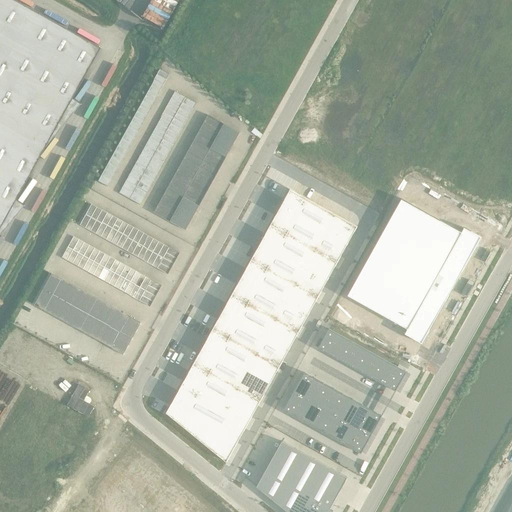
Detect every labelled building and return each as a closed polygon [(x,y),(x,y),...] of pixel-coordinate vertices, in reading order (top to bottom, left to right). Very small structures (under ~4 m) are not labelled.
[(0,0),(0,233),(23,206),(15,200),(43,150),(79,105),(71,99),(99,48),(10,0),(0,0)] [(347,91),(405,123),(429,79),(370,48),(347,91)] [(160,70),(157,75),(167,80),(169,75),(160,70)] [(157,75),(154,80),(164,85),(167,80),(157,75)] [(154,80),(151,85),(161,91),(164,85),(154,80)] [(151,85),(148,91),(158,96),(161,91),(151,85)] [(148,91),(145,96),(155,101),(158,96),(148,91)] [(175,92),(172,97),(183,103),(186,98),(175,92)] [(145,96),(142,101),(152,106),(155,101),(145,96)] [(172,97),(169,102),(180,108),(183,103),(172,97)] [(186,98),(183,103),(193,109),(196,103),(186,98)] [(142,101),(139,106),(149,112),(152,106),(142,101)] [(169,102),(166,108),(177,113),(180,108),(169,102)] [(183,103),(180,108),(190,114),(193,109),(183,103)] [(318,103),(295,144),(381,193),(405,151),(318,103)] [(139,106),(136,112),(146,117),(149,112),(139,106)] [(166,108),(163,113),(174,119),(177,113),(166,108)] [(180,108),(177,113),(187,119),(190,114),(180,108)] [(136,112),(134,117),(143,122),(146,117),(136,112)] [(163,113),(160,118),(171,124),(174,119),(163,113)] [(177,113),(174,119),(184,125),(187,119),(177,113)] [(208,115),(204,122),(220,131),(224,124),(208,115)] [(134,117),(131,122),(140,127),(143,122),(134,117)] [(160,118),(158,123),(168,129),(171,124),(160,118)] [(174,119),(171,124),(181,130),(184,125),(174,119)] [(131,122),(128,127),(137,133),(140,127),(131,122)] [(204,122),(201,128),(217,137),(220,131),(204,122)] [(158,123),(155,129),(165,134),(168,129),(158,123)] [(171,124),(168,129),(179,135),(181,130),(171,124)] [(224,124),(220,131),(236,140),(240,133),(224,124)] [(471,135),(460,154),(510,182),(511,177),(511,126),(499,151),(471,135)] [(128,127),(124,133),(134,139),(137,133),(128,127)] [(201,128),(198,134),(214,143),(217,137),(201,128)] [(155,129),(152,134),(162,140),(165,134),(155,129)] [(168,129),(165,134),(176,140),(179,135),(168,129)] [(220,131),(217,137),(233,146),(236,140),(220,131)] [(124,133),(121,139),(131,145),(134,139),(124,133)] [(152,134),(149,139),(159,145),(162,140),(152,134)] [(165,134),(162,140),(173,145),(176,140),(165,134)] [(198,134),(194,140),(210,149),(214,143),(198,134)] [(217,137),(214,143),(229,152),(233,146),(217,137)] [(121,139),(118,145),(127,151),(131,145),(121,139)] [(149,139),(145,145),(156,151),(159,145),(149,139)] [(162,140),(159,145),(170,151),(173,145),(162,140)] [(194,140),(191,147),(207,155),(210,149),(194,140)] [(214,143),(210,149),(226,158),(229,152),(214,143)] [(118,145),(114,151),(124,157),(127,151),(118,145)] [(145,145),(142,151),(153,157),(156,151),(145,145)] [(159,145),(156,151),(166,157),(170,151),(159,145)] [(191,147),(188,153),(204,161),(207,155),(191,147)] [(210,149),(207,155),(223,164),(226,158),(210,149)] [(114,151),(111,157),(121,163),(124,157),(114,151)] [(142,151),(139,157),(149,163),(153,157),(142,151)] [(156,151),(153,157),(163,163),(166,157),(156,151)] [(188,153),(184,159),(200,167),(204,161),(188,153)] [(207,155),(204,161),(219,170),(223,164),(207,155)] [(111,157),(108,163),(117,169),(121,163),(111,157)] [(139,157),(135,163),(146,169),(149,163),(139,157)] [(153,157),(149,163),(160,169),(163,163),(153,157)] [(184,159),(181,165),(197,173),(200,167),(184,159)] [(204,161),(200,167),(216,176),(219,170),(204,161)] [(108,163),(104,169),(114,175),(117,169),(108,163)] [(135,163),(132,169),(143,175),(146,169),(135,163)] [(149,163),(146,169),(156,175),(160,169),(149,163)] [(181,165),(178,171),(193,179),(197,173),(181,165)] [(200,167),(197,173),(213,182),(216,176),(200,167)] [(104,169),(101,175),(111,181),(114,175),(104,169)] [(132,169),(129,175),(139,181),(143,175),(132,169)] [(146,169),(143,175),(153,181),(156,175),(146,169)] [(178,171),(174,177),(190,185),(193,179),(178,171)] [(197,173),(193,179),(209,188),(213,182),(197,173)] [(101,175),(98,181),(107,187),(111,181),(101,175)] [(129,175),(125,181),(136,187),(139,181),(129,175)] [(143,175),(139,181),(150,187),(153,181),(143,175)] [(174,177),(171,183),(187,191),(190,185),(174,177)] [(193,179),(190,185),(206,194),(209,188),(193,179)] [(125,181),(122,187),(133,193),(136,187),(125,181)] [(139,181),(136,187),(146,193),(150,187),(139,181)] [(171,183),(168,189),(183,197),(187,191),(171,183)] [(190,185),(187,191),(203,200),(206,194),(190,185)] [(122,187),(119,193),(129,199),(133,193),(122,187)] [(136,187),(133,193),(143,199),(146,193),(136,187)] [(168,189),(164,195),(180,203),(183,197),(168,189)] [(291,190),(281,207),(328,234),(338,216),(291,190)] [(187,191),(183,197),(199,206),(203,200),(187,191)] [(133,193),(129,199),(140,205),(143,199),(133,193)] [(164,195),(161,201),(177,209),(180,203),(164,195)] [(183,197),(180,203),(196,212),(199,206),(183,197)] [(402,199),(347,296),(408,330),(405,334),(422,344),(482,237),(465,228),(462,232),(402,199)] [(161,201),(158,207),(173,215),(177,209),(161,201)] [(180,203),(177,209),(193,218),(196,212),(180,203)] [(91,204),(85,215),(90,218),(96,207),(91,204)] [(96,207),(90,218),(96,221),(101,210),(96,207)] [(158,207),(154,213),(170,221),(173,215),(158,207)] [(281,207),(271,225),(319,251),(328,234),(281,207)] [(177,209),(173,215),(189,224),(193,218),(177,209)] [(101,210),(96,221),(101,223),(107,213),(101,210)] [(107,213),(101,223),(106,226),(112,216),(107,213)] [(85,215),(79,225),(85,228),(90,218),(85,215)] [(173,215),(170,221),(186,230),(189,224),(173,215)] [(112,216),(106,226),(111,229),(117,219),(112,216)] [(338,216),(328,234),(348,245),(357,227),(338,216)] [(90,218),(85,228),(90,231),(96,221),(90,218)] [(117,219),(111,229),(117,232),(122,222),(117,219)] [(96,221),(90,231),(95,234),(101,223),(96,221)] [(122,222),(117,232),(122,235),(128,224),(122,222)] [(101,223),(95,234),(100,237),(106,226),(101,223)] [(128,224),(122,235),(127,238),(133,227),(128,224)] [(271,225),(262,242),(309,269),(319,251),(271,225)] [(106,226),(100,237),(105,240),(111,229),(106,226)] [(133,227),(127,238),(132,241),(138,230),(133,227)] [(111,229),(105,240),(111,243),(117,232),(111,229)] [(138,230),(132,241),(137,244),(143,233),(138,230)] [(117,232),(111,243),(116,245),(122,235),(117,232)] [(143,233),(137,244),(143,246),(148,236),(143,233)] [(328,234),(319,251),(338,262),(348,245),(328,234)] [(122,235),(116,245),(121,248),(127,238),(122,235)] [(148,236),(143,246),(148,249),(154,239),(148,236)] [(73,237),(67,247),(72,250),(78,240),(73,237)] [(127,238),(121,248),(126,251),(132,241),(127,238)] [(154,239),(148,249),(153,252),(159,242),(154,239)] [(78,240),(72,250),(78,253),(84,243),(78,240)] [(132,241),(126,251),(132,254),(137,244),(132,241)] [(159,242),(153,252),(158,255),(164,245),(159,242)] [(262,242),(252,260),(299,286),(309,269),(262,242)] [(84,243),(78,253),(83,256),(89,245),(84,243)] [(137,244),(132,254),(137,257),(143,246),(137,244)] [(89,245),(83,256),(88,259),(94,248),(89,245)] [(164,245),(158,255),(163,258),(166,253),(169,248),(164,245)] [(143,246),(137,257),(142,260),(148,249),(143,246)] [(67,247),(61,258),(67,261),(72,250),(67,247)] [(94,248),(88,259),(93,262),(99,251),(94,248)] [(169,248),(166,253),(177,259),(180,253),(169,248)] [(148,249),(142,260),(147,263),(153,252),(148,249)] [(72,250),(67,261),(72,264),(78,253),(72,250)] [(99,251),(93,262),(98,265),(104,254),(99,251)] [(319,251),(309,269),(328,279),(338,262),(319,251)] [(153,252),(147,263),(152,266),(158,255),(153,252)] [(78,253),(72,264),(77,266),(83,256),(78,253)] [(166,253),(163,258),(174,264),(177,259),(166,253)] [(104,254),(98,265),(104,268),(110,257),(104,254)] [(158,255),(152,266),(158,268),(161,263),(163,258),(158,255)] [(83,256),(77,266),(82,269),(88,259),(83,256)] [(110,257),(104,268),(109,270),(115,260),(110,257)] [(163,258),(161,263),(171,269),(174,264),(163,258)] [(88,259),(82,269),(88,272),(93,262),(88,259)] [(115,260),(109,270),(114,273),(120,263),(115,260)] [(252,260),(242,277),(289,304),(299,286),(252,260)] [(93,262),(88,272),(93,275),(98,265),(93,262)] [(120,263),(114,273),(119,276),(125,266),(120,263)] [(161,263),(158,268),(168,274),(171,269),(161,263)] [(98,265),(93,275),(98,278),(104,268),(98,265)] [(125,266),(119,276),(125,279),(130,269),(125,266)] [(104,268),(98,278),(103,281),(109,270),(104,268)] [(130,269),(125,279),(130,282),(136,271),(130,269)] [(309,269),(299,286),(318,297),(328,279),(309,269)] [(109,270),(103,281),(108,284),(114,273),(109,270)] [(136,271),(130,282),(135,285),(141,274),(136,271)] [(114,273),(108,284),(114,286),(119,276),(114,273)] [(51,274),(43,289),(48,292),(57,277),(51,274)] [(141,274),(135,285),(140,288),(146,277),(141,274)] [(119,276),(114,286),(119,289),(125,279),(119,276)] [(57,277),(48,292),(54,296),(63,280),(57,277)] [(146,277),(140,288),(145,290),(148,285),(151,280),(146,277)] [(242,277),(232,295),(280,321),(289,304),(242,277)] [(125,279),(119,289),(124,292),(130,282),(125,279)] [(63,280),(54,296),(60,299),(68,283),(63,280)] [(130,282),(124,292),(129,295),(135,285),(130,282)] [(154,282),(151,287),(159,291),(162,286),(154,282)] [(68,283),(60,299),(65,302),(74,286),(68,283)] [(135,285),(129,295),(134,298),(140,288),(135,285)] [(148,285),(145,290),(156,296),(159,291),(151,287),(148,285)] [(74,286),(65,302),(71,305),(80,289),(74,286)] [(299,286),(289,304),(309,314),(318,297),(299,286)] [(140,288),(134,298),(140,301),(142,296),(145,290),(140,288)] [(43,289),(34,305),(39,309),(48,292),(43,289)] [(80,289),(71,305),(77,308),(85,293),(80,289)] [(145,290),(142,296),(153,301),(156,296),(145,290)] [(48,292),(39,309),(45,312),(54,296),(48,292)] [(85,293),(77,308),(82,311),(91,296),(85,293)] [(232,295),(223,312),(270,339),(280,321),(232,295)] [(54,296),(45,312),(51,315),(60,299),(54,296)] [(91,296),(82,311),(88,314),(97,299),(91,296)] [(142,296),(140,301),(150,307),(153,301),(142,296)] [(60,299),(51,315),(56,318),(65,302),(60,299)] [(97,299),(88,314),(94,317),(102,302),(97,299)] [(65,302),(56,318),(62,321),(71,305),(65,302)] [(102,302),(94,317),(99,321),(108,305),(102,302)] [(289,304),(280,321),(299,332),(307,317),(309,314),(289,304)] [(71,305),(62,321),(68,324),(77,308),(71,305)] [(108,305),(99,321),(105,324),(113,308),(108,305)] [(77,308),(68,324),(73,327),(82,311),(77,308)] [(113,308),(105,324),(110,327),(119,311),(113,308)] [(82,311),(73,327),(79,330),(88,314),(82,311)] [(119,311),(110,327),(116,330),(120,322),(125,314),(119,311)] [(223,312),(213,330),(260,356),(270,339),(223,312)] [(88,314),(79,330),(85,334),(94,317),(88,314)] [(125,314),(120,322),(136,331),(141,323),(125,314)] [(94,317),(85,334),(90,337),(99,321),(94,317)] [(99,321),(90,337),(96,340),(105,324),(99,321)] [(280,321),(270,339),(289,349),(299,332),(280,321)] [(120,322),(116,330),(132,339),(136,331),(120,322)] [(105,324),(96,340),(102,343),(110,327),(105,324)] [(110,327),(102,343),(107,346),(112,338),(116,330),(110,327)] [(324,339),(319,348),(328,354),(333,344),(339,334),(329,329),(324,339)] [(116,330),(112,338),(128,347),(132,339),(116,330)] [(213,330),(203,347),(251,374),(260,356),(213,330)] [(333,344),(328,354),(338,359),(343,350),(349,340),(339,334),(333,344)] [(112,338),(107,346),(123,355),(128,347),(112,338)] [(270,339),(260,356),(280,367),(289,349),(270,339)] [(343,350),(338,359),(347,364),(353,355),(358,345),(349,340),(343,350)] [(353,355),(347,364),(356,369),(357,370),(362,360),(368,350),(358,345),(353,355)] [(203,347),(194,365),(241,391),(251,374),(203,347)] [(362,360),(357,370),(367,375),(372,366),(377,356),(368,350),(362,360)] [(260,356),(251,374),(270,384),(280,367),(260,356)] [(372,366),(367,375),(376,380),(381,371),(387,361),(377,356),(372,366)] [(381,371),(376,380),(386,386),(391,376),(397,366),(387,361),(381,371)] [(194,365),(184,382),(231,409),(241,391),(194,365)] [(391,376),(386,386),(396,391),(401,382),(407,372),(397,366),(391,376)] [(305,373),(294,393),(303,398),(315,378),(305,373)] [(251,374),(241,391),(260,402),(270,384),(251,374)] [(315,378),(303,398),(313,403),(324,383),(315,378)] [(184,382),(167,413),(227,462),(251,419),(231,409),(184,382)] [(324,383),(313,403),(323,409),(334,389),(324,383)] [(334,389),(323,409),(332,414),(343,394),(334,389)] [(241,391),(231,409),(251,419),(258,406),(260,402),(241,391)] [(294,393),(284,411),(294,416),(303,398),(294,393)] [(343,394),(332,414),(342,420),(353,399),(343,394)] [(303,398),(294,416),(303,421),(313,403),(303,398)] [(353,399),(342,420),(351,425),(363,405),(353,399)] [(313,403),(303,421),(313,427),(323,409),(313,403)] [(363,405),(351,425),(361,430),(372,410),(363,405)] [(323,409),(313,427),(322,432),(332,414),(323,409)] [(372,410),(361,430),(371,436),(382,416),(372,410)] [(332,414),(322,432),(332,437),(342,420),(332,414)] [(342,420),(332,437),(342,443),(351,425),(342,420)] [(351,425),(342,443),(351,448),(361,430),(351,425)] [(361,430),(351,448),(361,454),(371,436),(361,430)] [(221,511),(132,438),(71,511),(221,511)] [(282,441),(257,487),(287,511),(333,511),(334,511),(330,509),(348,478),(282,441)]
